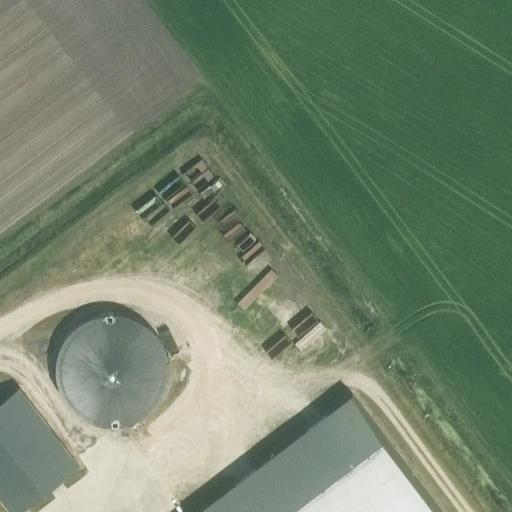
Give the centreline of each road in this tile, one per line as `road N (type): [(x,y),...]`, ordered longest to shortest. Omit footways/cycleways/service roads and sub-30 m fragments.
road 1 (unknown): [(3,311),(63,278),(127,267),(191,296),(256,362)]
road 2 (unknown): [(3,311),(143,491)]
